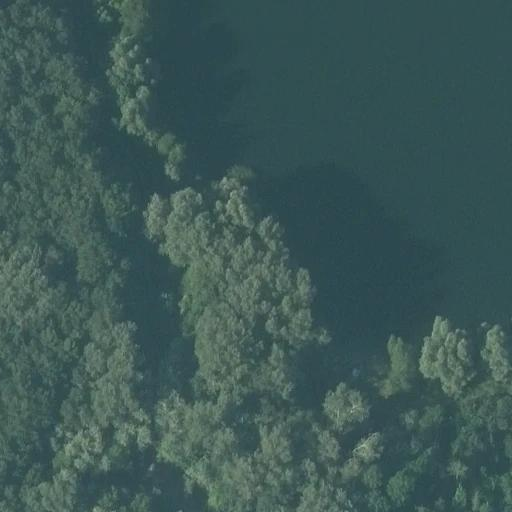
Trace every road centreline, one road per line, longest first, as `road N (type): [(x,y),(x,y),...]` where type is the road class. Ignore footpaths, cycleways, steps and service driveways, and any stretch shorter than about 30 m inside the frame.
road 1 (track): [(86,0),(101,125),(141,231),(149,492)]
road 2 (track): [(282,511),(306,459),(354,412),(511,394)]
